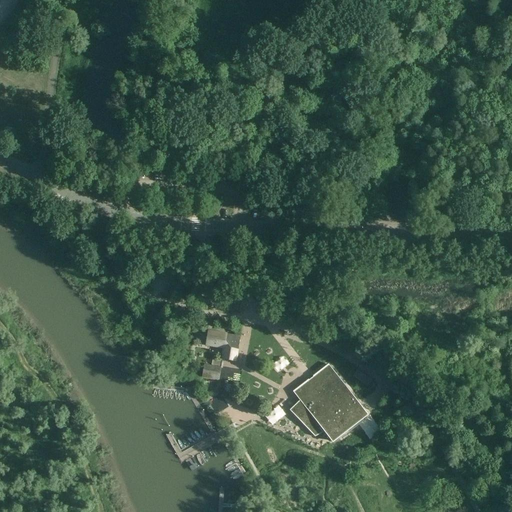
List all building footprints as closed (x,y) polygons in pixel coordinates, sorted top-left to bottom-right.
[(237,350),(238,344),(239,336),(208,331),(205,345),(223,347),(237,350)] [(221,358),(235,360),(237,350),(223,347),(221,358)] [(220,367),(206,365),(204,377),(218,379),(220,367)] [(368,416),(350,392),(329,365),(294,393),(300,401),(289,411),(315,437),(324,432),(332,443),(368,416)] [(372,381),(357,370),(353,376),(368,386),(372,381)]
